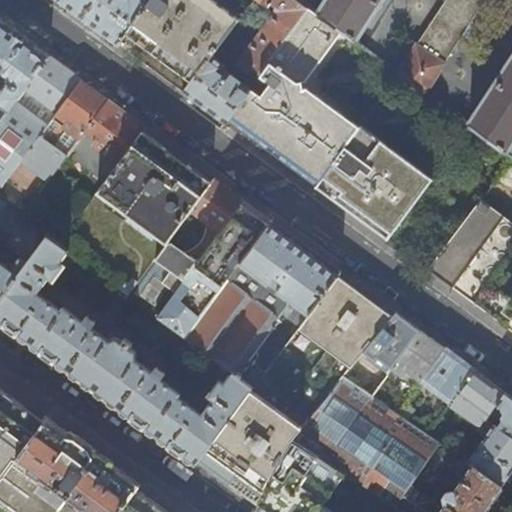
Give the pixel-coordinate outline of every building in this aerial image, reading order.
[(57,0),(85,20),(118,45),(127,33),(152,0),(57,0)] [(152,0),(127,33),(156,54),(192,81),(236,23),(239,19),(214,0),(152,0)] [(251,72),(258,77),(308,11),(293,0),(257,0),(268,8),(271,4),(277,8),(277,13),(236,67),(247,75),(251,72)] [(511,0),(308,0),(306,4),(313,8),(344,32),(355,40),(381,0),(511,0),(511,59),(470,124),(472,126),(511,155),(511,0)] [(447,0),(399,72),(426,92),(485,0),(447,0)] [(250,90),(230,117),(247,130),(298,169),(319,185),(362,126),(308,87),(304,87),(304,82),(306,81),(344,32),(313,8),(250,90)] [(0,122),(49,55),(27,39),(1,20),(0,21),(0,70),(3,70),(4,73),(8,74),(7,80),(0,89),(0,122)] [(236,23),(192,81),(183,93),(203,107),(225,124),(230,117),(250,90),(223,69),(224,67),(223,64),(227,59),(221,54),(241,27),(236,23)] [(63,65),(49,55),(0,122),(0,181),(4,184),(22,159),(82,79),(63,65)] [(82,79),(22,159),(50,180),(69,155),(110,100),(95,89),(82,79)] [(114,103),(110,100),(69,155),(106,182),(143,131),(147,127),(122,109),(114,103)] [(362,126),(319,185),(349,207),(390,238),(434,178),(363,125),(362,126)] [(165,147),(143,131),(106,182),(61,243),(70,250),(130,295),(170,241),(192,213),(214,183),(202,174),(165,147)] [(170,241),(130,295),(158,316),(241,203),(244,199),(229,188),(217,179),(214,183),(192,213),(207,224),(207,228),(205,232),(203,236),(201,240),(198,244),(194,247),(189,250),(185,252),(170,241)] [(0,301),(49,234),(24,215),(0,197),(0,301)] [(255,214),(241,203),(158,316),(186,337),(269,224),(255,214)] [(511,230),(478,207),(431,269),(474,301),(511,329),(511,230)] [(272,220),(269,224),(186,337),(231,371),(237,375),(291,303),(307,314),(338,275),(341,271),(317,253),(311,249),(272,220)] [(180,392),(161,378),(166,371),(158,365),(152,372),(136,359),(134,350),(129,346),(131,343),(124,339),(122,341),(117,338),(108,339),(91,327),(96,319),(89,313),(83,321),(64,307),(61,309),(38,292),(49,276),(54,279),(64,265),(61,262),(70,250),(61,243),(49,234),(0,301),(0,320),(13,330),(59,363),(193,463),(197,458),(252,386),(237,375),(231,371),(223,381),(220,379),(209,394),(214,398),(203,413),(178,395),(180,392)] [(354,287),(338,275),(307,314),(252,386),(197,458),(199,461),(226,480),(258,503),(259,504),(286,451),(294,439),(344,377),(343,376),(356,360),(369,345),(394,316),(384,309),(354,287)] [(397,312),(394,316),(369,345),(381,353),(387,345),(393,349),(384,361),(393,368),(421,330),(408,321),(397,312)] [(431,337),(421,330),(393,368),(402,376),(405,376),(408,371),(421,380),(422,379),(445,348),(431,337)] [(456,356),(445,348),(422,379),(453,402),(476,371),(456,356)] [(385,380),(356,360),(343,376),(344,377),(372,396),(385,380)] [(506,393),(476,371),(453,402),(450,406),(480,426),(486,418),(487,419),(491,414),(506,393)] [(424,511),(430,504),(429,499),(411,487),(441,443),(428,434),(408,421),(397,413),(372,396),(344,377),(294,439),(345,475),(397,510),(400,511),(424,511)] [(0,511),(169,511),(156,502),(138,489),(120,511),(0,511),(0,471),(5,475),(45,420),(43,419),(25,405),(0,387),(0,511)] [(511,397),(506,393),(491,414),(497,418),(501,416),(502,421),(498,427),(511,436),(511,397)] [(404,404),(397,413),(408,421),(415,412),(404,404)] [(47,416),(45,420),(5,475),(0,481),(0,503),(11,511),(120,511),(138,489),(141,485),(118,468),(101,456),(85,444),(47,416)] [(511,436),(498,427),(487,419),(486,418),(480,426),(478,430),(487,435),(473,456),(465,450),(461,457),(474,465),(502,485),(511,470),(511,436)] [(317,511),(345,475),(294,439),(286,451),(259,504),(257,509),(260,511),(317,511)] [(442,452),(450,458),(454,452),(446,446),(442,452)] [(450,491),(435,511),(483,511),(502,485),(474,465),(456,491),(455,490),(450,491)] [(395,511),(397,510),(345,475),(317,511),(395,511)]
